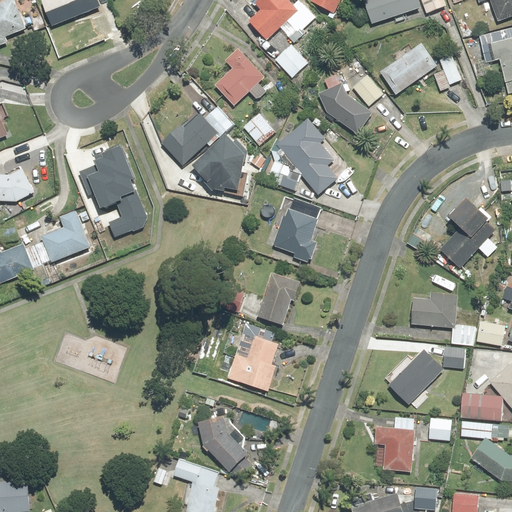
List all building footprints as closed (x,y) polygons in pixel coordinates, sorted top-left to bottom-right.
[(5,39),(25,31),(12,0),(0,5),(0,47),(7,45),(5,39)] [(99,9),(95,0),(45,0),(40,2),(51,29),(99,9)] [(285,0),(260,0),(254,6),(260,12),(247,24),(265,43),(298,13),(285,0)] [(313,0),(335,11),(341,0),(313,0)] [(419,10),(416,0),(363,0),(371,25),(419,10)] [(442,0),(420,0),(426,17),(446,9),(442,0)] [(511,0),(488,0),(497,25),(511,19),(511,0)] [(463,17),(455,20),(462,41),(470,38),(463,17)] [(511,40),(491,46),(495,63),(499,62),(507,97),(511,95),(511,40)] [(289,45),(274,60),(293,80),(308,66),(289,45)] [(421,46),(380,75),(395,97),(436,69),(421,46)] [(264,79),(238,52),(225,64),(232,71),(214,88),(234,108),(264,79)] [(452,55),(439,60),(443,73),(449,86),(462,81),(452,55)] [(449,86),(443,73),(434,76),(440,94),(450,90),(449,86)] [(384,96),(367,76),(351,89),(368,109),(384,96)] [(357,137),(372,115),(347,98),(342,86),(317,96),(326,115),(357,137)] [(0,139),(15,134),(4,108),(0,109),(0,139)] [(255,115),(241,129),(260,148),(274,134),(255,115)] [(181,128),(161,146),(182,167),(218,136),(199,116),(184,131),(181,128)] [(325,142),(307,121),(276,148),(318,198),(338,181),(328,169),(335,162),(320,146),(325,142)] [(230,132),(194,163),(209,180),(208,182),(215,190),(218,188),(245,195),(251,171),(246,170),(251,150),(240,136),(237,139),(230,132)] [(96,195),(102,210),(118,204),(123,215),(108,220),(114,237),(145,225),(149,216),(135,179),(139,178),(127,146),(109,153),(110,156),(98,160),(99,163),(81,170),(91,197),(96,195)] [(0,200),(22,202),(41,191),(28,169),(17,175),(0,174),(0,200)] [(499,193),(511,192),(511,180),(499,181),(499,193)] [(456,231),(437,252),(458,271),(495,231),(486,223),(489,220),(465,198),(445,220),(456,231)] [(49,241),(46,242),(39,245),(46,264),(53,261),(53,259),(56,258),(58,263),(98,246),(82,209),(65,216),(69,226),(47,235),(49,241)] [(317,245),(311,243),(318,223),(287,212),(285,219),(283,218),(272,248),(311,262),(317,245)] [(6,244),(22,241),(19,225),(3,228),(6,244)] [(1,241),(0,241),(0,282),(1,285),(40,269),(39,267),(31,248),(29,244),(7,254),(1,241)] [(300,285),(271,275),(256,320),(283,328),(291,303),(294,304),(300,285)] [(412,299),(410,326),(455,329),(457,296),(429,294),(428,301),(412,299)] [(473,347),(476,321),(461,319),(461,325),(456,324),(455,331),(450,331),(449,345),(473,347)] [(501,348),(503,326),(478,324),(476,345),(501,348)] [(235,355),(227,380),(267,394),(276,368),(271,367),(278,346),(254,338),(247,359),(235,355)] [(464,371),(465,349),(444,349),(444,370),(464,371)] [(423,350),(388,386),(409,407),(444,371),(423,350)] [(511,363),(488,383),(511,411),(511,363)] [(459,419),(498,422),(500,398),(461,395),(459,419)] [(221,419),(197,424),(202,446),(228,473),(247,456),(226,434),(221,419)] [(428,441),(449,443),(450,421),(430,420),(428,441)] [(491,439),(492,425),(461,423),(460,437),(491,439)] [(414,432),(375,428),(373,446),(384,447),(382,471),(411,473),(414,432)] [(511,457),(508,457),(485,439),(484,440),(470,459),(501,482),(511,483),(511,457)] [(178,472),(198,478),(189,511),(218,511),(226,484),(220,482),(224,469),(181,458),(178,472)] [(168,486),(176,470),(165,464),(157,481),(168,486)] [(0,511),(10,511),(11,511),(35,511),(35,481),(0,481),(0,511)] [(417,508),(440,510),(442,487),(418,486),(417,508)] [(403,511),(398,493),(350,508),(350,511),(403,511)] [(456,493),(455,511),(482,511),(483,494),(456,493)]
